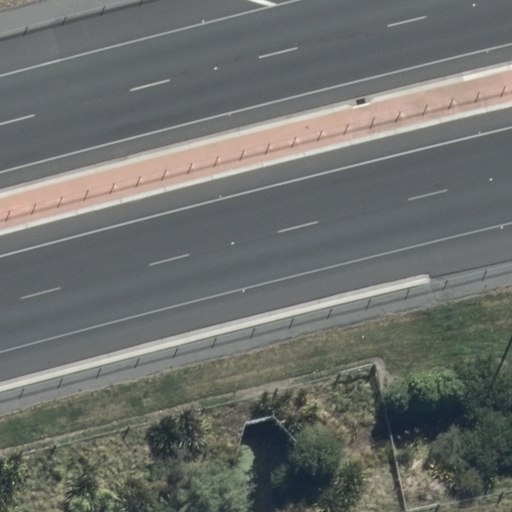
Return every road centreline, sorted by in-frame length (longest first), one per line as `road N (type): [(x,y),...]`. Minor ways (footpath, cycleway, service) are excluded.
road 1 (motorway): [(511,174),(0,304)]
road 2 (motorway): [(0,120),(492,0)]
